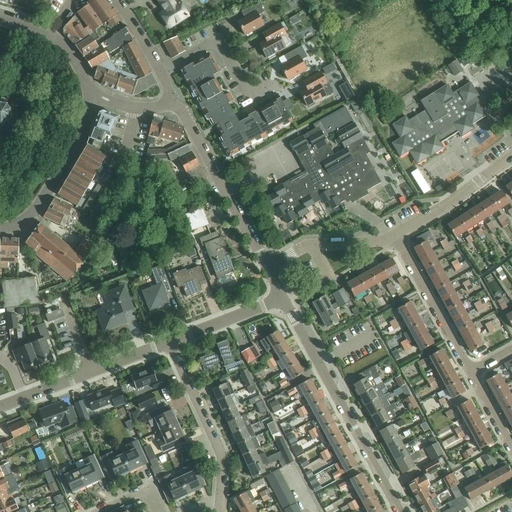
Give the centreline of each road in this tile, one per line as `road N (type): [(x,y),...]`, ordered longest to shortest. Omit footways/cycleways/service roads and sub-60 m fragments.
road 1 (residential): [(398,511),(282,298)]
road 2 (residential): [(267,267),(181,109),(167,105)]
road 3 (residential): [(218,511),(219,452),(168,342)]
road 4 (residential): [(0,406),(168,342)]
road 5 (residential): [(0,229),(26,218),(59,175),(80,137),(89,94)]
road 6 (residential): [(470,371),(394,235)]
road 7 (residential): [(394,235),(511,156)]
road 8 (residential): [(267,267),(306,246),(394,235)]
road 9 (residential): [(89,94),(57,38),(0,19)]
road 10 (residential): [(168,342),(282,298)]
